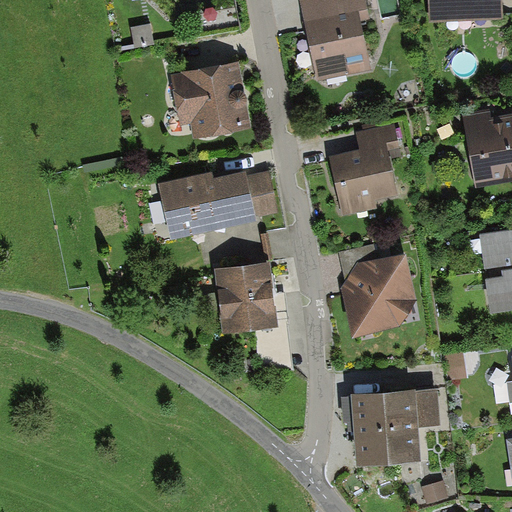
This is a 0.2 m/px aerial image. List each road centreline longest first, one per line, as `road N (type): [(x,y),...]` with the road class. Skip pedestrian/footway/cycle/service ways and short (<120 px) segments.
road 1 (residential): [(259,0),(319,335),(318,432),(304,473)]
road 2 (unclassified): [(0,301),(72,318),(138,347),(304,473)]
